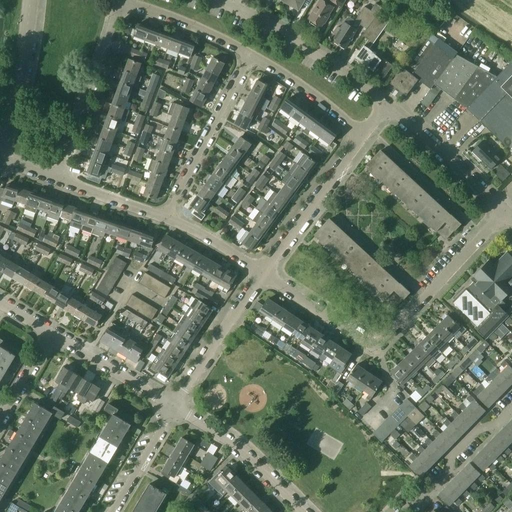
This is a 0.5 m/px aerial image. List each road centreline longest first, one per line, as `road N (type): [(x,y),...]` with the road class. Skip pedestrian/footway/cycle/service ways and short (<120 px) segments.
road 1 (residential): [(504,212),(375,348),(260,272)]
road 2 (residential): [(211,0),(239,9),(384,102)]
road 3 (residential): [(58,179),(119,2)]
road 4 (residential): [(164,219),(249,55)]
road 5 (residential): [(260,272),(360,135)]
road 6 (residential): [(302,511),(238,448),(170,407)]
road 7 (residential): [(384,102),(504,212)]
road 8 (residential): [(170,407),(260,272)]
road 9 (residential): [(405,511),(475,430),(511,407)]
road 10 (residential): [(249,55),(119,2)]
road 11 (residential): [(170,407),(52,334)]
road 12 (residential): [(360,135),(249,55)]
road 13 (residential): [(0,133),(29,0)]
road 14 (residential): [(170,407),(109,511)]
